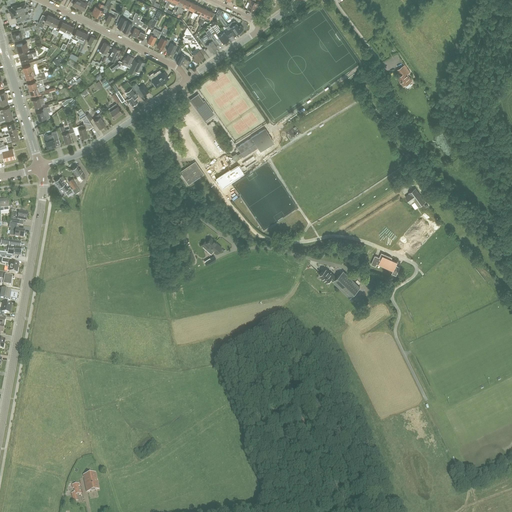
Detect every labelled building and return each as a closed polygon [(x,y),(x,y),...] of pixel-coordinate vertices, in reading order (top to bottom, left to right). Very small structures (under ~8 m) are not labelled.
[(81,0),(78,7),(84,10),(87,3),(84,2),(85,0),(81,0)] [(107,10),(111,0),(110,0),(107,0),(105,6),(99,3),(97,7),(96,6),(92,14),(96,16),(96,17),(98,18),(99,17),(100,18),(102,14),(103,11),(106,13),(107,10)] [(115,18),(118,14),(110,10),(115,1),(112,0),(111,0),(107,10),(109,11),(108,14),(107,17),(106,21),(111,24),(115,18)] [(188,9),(191,2),(187,0),(187,1),(185,0),(183,5),(181,9),(179,12),(178,14),(180,15),(183,9),(184,10),(185,8),(188,9)] [(255,12),(259,3),(251,0),(248,0),(248,2),(250,3),(248,8),(255,12)] [(192,14),(194,11),(196,5),(195,4),(191,2),(188,9),(193,11),(192,14)] [(9,12),(6,13),(10,24),(31,18),(34,13),(32,7),(29,8),(28,5),(25,6),(24,3),(11,7),(12,8),(9,9),(9,12)] [(199,14),(202,7),(199,6),(196,5),(194,11),(192,14),(190,17),(193,18),(194,15),(195,15),(196,13),(199,14)] [(201,23),(207,10),(205,9),(206,9),(202,7),(199,14),(202,16),(200,18),(201,18),(198,23),(199,24),(200,25),(201,23)] [(128,18),(128,17),(123,14),(125,11),(122,9),(122,10),(119,16),(122,17),(117,26),(122,28),(123,29),(128,18)] [(224,23),(231,19),(226,9),(219,13),(224,23)] [(209,22),(213,13),(209,11),(207,10),(201,23),(204,24),(205,20),(209,22)] [(50,24),(54,17),(48,14),(45,21),(50,24)] [(137,36),(141,27),(143,23),(140,21),(142,16),(138,14),(136,19),(135,21),(133,24),(136,25),(135,27),(131,34),(133,34),(132,35),(133,36),(135,37),(136,37),(136,36),(137,36)] [(56,26),(59,20),(54,17),(50,24),(49,26),(52,28),(54,25),(56,26)] [(133,24),(135,21),(128,18),(123,29),(122,28),(122,29),(128,32),(132,23),(133,24)] [(65,31),(68,24),(63,21),(59,28),(65,31)] [(244,29),(241,25),(239,27),(236,24),(234,25),(232,22),(229,24),(228,23),(225,26),(228,30),(232,36),(235,34),(236,35),(242,31),(244,29)] [(68,24),(65,31),(63,34),(67,36),(68,33),(70,34),(73,27),(68,24)] [(216,33),(212,27),(212,26),(211,27),(209,25),(207,26),(208,29),(211,32),(215,37),(214,37),(217,41),(221,39),(218,36),(222,34),(220,30),(216,33)] [(25,35),(26,34),(25,31),(30,30),(29,27),(25,28),(25,31),(13,34),(14,37),(13,37),(14,42),(19,40),(19,39),(26,37),(25,35)] [(146,29),(141,27),(137,36),(142,39),(146,32),(145,32),(146,30),(146,29)] [(167,39),(165,38),(166,35),(169,30),(163,27),(159,38),(160,39),(157,46),(158,47),(158,48),(160,50),(161,49),(162,48),(162,49),(165,44),(167,45),(169,40),(167,39)] [(185,34),(183,37),(190,42),(193,36),(187,27),(184,33),(185,34)] [(153,44),(156,37),(158,38),(161,32),(154,28),(152,32),(151,31),(150,33),(148,37),(149,37),(147,41),(153,44)] [(79,38),(82,31),(77,29),(74,35),(72,34),(69,40),(68,42),(71,43),(73,39),(77,41),(79,38)] [(210,37),(203,42),(205,46),(206,45),(211,52),(217,48),(215,45),(218,43),(208,29),(205,31),(210,37)] [(224,43),(229,39),(229,38),(232,36),(228,30),(225,32),(224,32),(222,34),(218,36),(221,39),(224,43)] [(84,41),(88,34),(82,31),(79,38),(84,41)] [(176,45),(177,42),(174,40),(176,35),(173,33),(170,39),(173,41),(172,43),(171,42),(167,51),(172,54),(176,45)] [(88,43),(87,45),(90,46),(88,50),(91,51),(94,45),(97,39),(91,36),(88,43)] [(203,56),(202,55),(205,53),(195,39),(192,41),(197,48),(195,48),(196,49),(195,50),(196,52),(193,54),(194,57),(193,58),(196,62),(203,56)] [(22,43),(16,45),(17,49),(16,49),(17,53),(18,52),(19,52),(25,51),(23,46),(27,45),(26,42),(23,44),(22,43)] [(106,52),(110,45),(104,42),(100,50),(103,51),(103,52),(102,53),(104,54),(103,57),(101,60),(100,63),(96,62),(95,65),(96,66),(98,65),(104,62),(106,57),(108,53),(106,52)] [(115,61),(120,50),(114,47),(110,54),(109,58),(115,61)] [(130,63),(133,57),(132,56),(133,55),(129,53),(129,54),(128,54),(126,57),(125,56),(122,62),(121,61),(118,64),(117,63),(110,68),(112,71),(121,65),(120,65),(121,63),(130,68),(132,64),(130,63)] [(33,59),(32,57),(32,54),(29,55),(29,54),(27,54),(20,57),(22,63),(29,61),(29,60),(33,59)] [(190,60),(189,59),(185,57),(181,54),(179,57),(179,56),(177,59),(178,60),(176,62),(182,65),(182,64),(187,66),(188,64),(189,64),(191,61),(190,60)] [(25,73),(35,70),(34,66),(35,66),(34,64),(42,62),(41,59),(32,62),(32,65),(23,67),(25,73)] [(135,66),(132,64),(129,71),(134,74),(137,69),(140,71),(145,62),(138,59),(135,66)] [(398,78),(403,86),(412,81),(407,74),(410,72),(405,65),(399,69),(403,74),(398,78)] [(36,79),(46,76),(44,71),(36,74),(35,70),(25,73),(27,79),(35,76),(36,79)] [(156,86),(161,83),(161,84),(165,81),(164,80),(168,78),(164,72),(162,73),(160,70),(154,74),(155,75),(151,78),(153,82),(155,86),(156,85),(156,86)] [(46,76),(36,79),(37,81),(28,84),(30,90),(40,86),(39,83),(41,82),(40,80),(47,78),(46,76)] [(136,83),(132,86),(141,97),(139,95),(142,93),(140,91),(141,91),(144,95),(149,92),(143,84),(139,87),(136,83)] [(44,91),(44,90),(45,89),(44,87),(43,86),(40,86),(30,90),(29,90),(30,94),(31,94),(31,95),(38,93),(38,96),(48,93),(51,92),(55,91),(54,88),(44,91)] [(112,90),(110,87),(108,89),(110,91),(112,94),(111,95),(117,103),(119,101),(114,93),(112,90)] [(130,97),(127,99),(132,105),(138,101),(135,98),(138,96),(132,88),(126,92),(130,97)] [(125,100),(120,93),(118,90),(115,92),(117,95),(122,102),(125,100)] [(193,97),(189,100),(195,108),(200,115),(205,121),(203,118),(209,113),(202,103),(204,101),(198,94),(193,97)] [(33,100),(35,107),(42,105),(45,104),(43,99),(44,99),(43,96),(39,97),(39,98),(33,100)] [(8,103),(6,97),(0,98),(0,105),(1,105),(8,103)] [(116,104),(113,105),(108,109),(110,111),(115,118),(122,112),(118,106),(117,106),(116,104)] [(11,112),(9,106),(0,109),(0,114),(0,115),(0,116),(11,112)] [(45,118),(44,115),(51,112),(50,109),(43,111),(37,113),(39,120),(45,118)] [(89,120),(84,113),(81,109),(77,111),(80,115),(79,116),(80,120),(82,119),(83,121),(84,124),(85,124),(87,129),(88,128),(88,129),(93,126),(89,120)] [(13,116),(12,112),(11,112),(0,116),(0,115),(0,116),(1,119),(0,119),(0,120),(0,121),(2,121),(13,118),(12,116),(13,116)] [(94,121),(100,128),(105,124),(101,118),(102,117),(99,113),(96,116),(98,118),(94,121)] [(86,129),(87,129),(85,124),(84,124),(78,126),(79,129),(81,138),(82,137),(83,138),(87,137),(87,136),(88,136),(86,129)] [(65,143),(72,141),(69,132),(68,129),(65,130),(64,126),(60,127),(62,131),(63,134),(62,134),(65,143)] [(272,142),(273,141),(272,139),(265,129),(238,146),(236,147),(237,148),(243,157),(258,148),(260,150),(272,142)] [(48,148),(56,145),(54,140),(59,139),(56,131),(52,133),(52,134),(48,136),(47,134),(44,135),(46,142),(48,148)] [(19,139),(17,133),(10,135),(11,138),(7,140),(8,142),(19,139)] [(15,159),(13,148),(6,150),(5,147),(1,148),(5,161),(15,159)] [(264,158),(259,150),(254,154),(255,155),(254,155),(255,156),(243,163),(243,164),(248,172),(254,168),(252,165),(264,158)] [(188,185),(204,174),(197,164),(193,163),(180,172),(188,185)] [(78,174),(82,179),(85,176),(80,169),(77,166),(72,169),(76,176),(78,174)] [(62,185),(65,190),(68,188),(63,180),(62,181),(60,177),(55,181),(59,187),(62,185)] [(77,186),(72,179),(68,181),(73,188),(72,189),(75,194),(80,191),(77,186)] [(424,203),(414,190),(414,189),(409,193),(410,194),(406,197),(411,204),(415,201),(419,207),(424,203)] [(9,210),(8,200),(0,201),(0,206),(0,208),(0,221),(1,222),(1,215),(1,211),(9,210)] [(12,210),(10,223),(17,225),(17,224),(18,225),(18,224),(19,220),(26,222),(28,214),(19,212),(15,212),(15,210),(12,210)] [(10,231),(9,236),(23,238),(24,231),(16,230),(17,225),(10,223),(10,224),(9,227),(11,227),(10,231)] [(205,242),(202,245),(206,250),(209,252),(211,249),(213,251),(212,252),(216,255),(222,248),(211,238),(206,243),(205,242)] [(0,251),(0,255),(12,258),(12,255),(21,256),(22,249),(17,248),(17,246),(17,242),(11,241),(2,240),(0,239),(0,244),(9,245),(8,253),(0,251)] [(195,260),(192,251),(183,255),(186,263),(195,260)] [(392,258),(381,253),(379,258),(375,256),(371,264),(376,267),(377,264),(393,271),(392,274),(396,276),(400,267),(396,265),(397,263),(391,260),(392,258)] [(9,272),(17,274),(19,264),(12,263),(12,260),(2,258),(2,262),(2,263),(7,264),(7,266),(10,267),(9,272)] [(326,270),(320,276),(327,282),(330,279),(350,299),(360,288),(343,271),(336,279),(326,270)] [(6,275),(6,273),(0,271),(0,278),(4,279),(3,285),(11,286),(13,277),(6,275)] [(0,301),(1,302),(1,299),(8,300),(10,291),(2,289),(0,289),(0,301)] [(376,292),(367,301),(373,307),(382,299),(376,292)] [(10,314),(11,305),(3,303),(2,309),(0,308),(0,315),(2,316),(3,313),(10,314)] [(99,489),(95,473),(83,476),(87,492),(99,489)] [(79,483),(72,485),(72,488),(74,488),(74,491),(73,491),(73,493),(75,492),(75,494),(76,494),(81,493),(80,491),(79,491),(78,486),(79,486),(79,483)]
